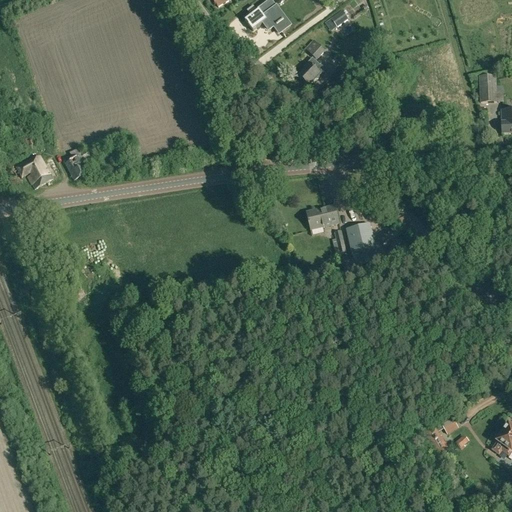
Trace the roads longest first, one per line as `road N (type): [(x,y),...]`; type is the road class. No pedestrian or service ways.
road 1 (primary): [(342,163),(0,210)]
road 2 (unclassified): [(342,163),(319,128),(188,0)]
road 3 (unclassified): [(511,317),(376,184),(365,161)]
road 4 (primary): [(511,155),(365,161)]
